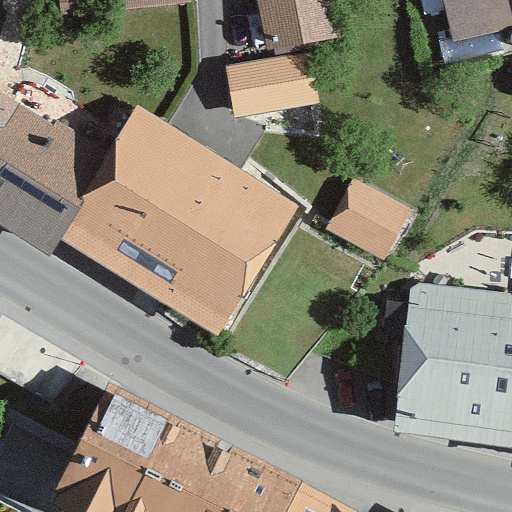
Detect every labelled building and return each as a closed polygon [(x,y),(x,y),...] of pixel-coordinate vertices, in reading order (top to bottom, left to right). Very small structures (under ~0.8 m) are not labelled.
[(189,0),(53,0),(55,16),(189,0)] [(325,0),(263,0),(274,49),(334,36),(325,0)] [(511,0),(443,0),(454,44),(511,29),(511,0)] [(309,61),(227,72),(234,119),(316,108),(309,61)] [(0,225),(53,258),(60,248),(110,157),(0,101),(0,225)] [(135,114),(110,157),(60,248),(224,342),(298,215),(135,114)] [(411,210),(358,180),(329,232),(381,262),(411,210)] [(511,302),(412,293),(394,436),(511,451),(511,302)] [(292,511),(298,500),(102,401),(48,509),(54,511),(292,511)] [(321,511),(298,500),(292,511),(321,511)]
